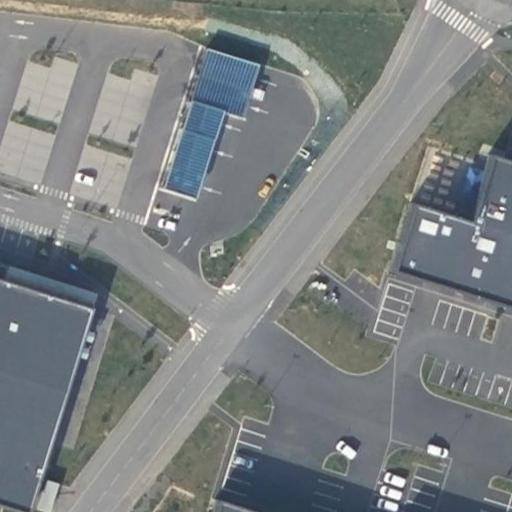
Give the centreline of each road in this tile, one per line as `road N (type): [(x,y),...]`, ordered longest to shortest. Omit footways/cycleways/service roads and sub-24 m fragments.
road 1 (unclassified): [(473,0),(233,319)]
road 2 (unclassified): [(233,319),(319,377),(511,440)]
road 3 (unclassified): [(233,319),(120,237),(0,200)]
road 4 (unclassified): [(87,511),(233,319)]
